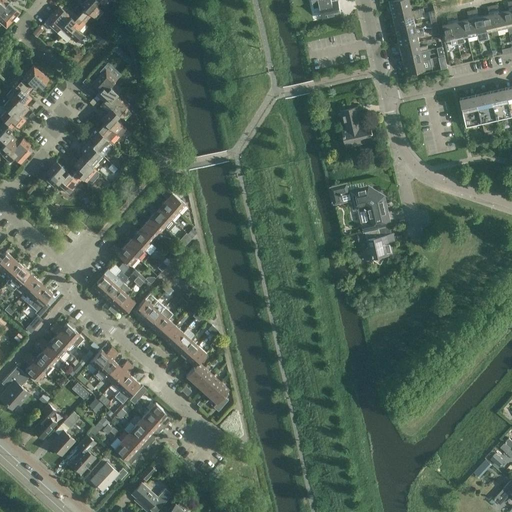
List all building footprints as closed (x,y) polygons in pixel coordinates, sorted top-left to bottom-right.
[(0,0),(0,10),(5,5),(8,1),(6,0),(0,0)] [(84,0),(81,5),(84,8),(78,16),(85,22),(92,15),(96,18),(103,10),(95,4),(92,7),(84,0)] [(322,16),(341,12),(338,0),(312,0),(314,7),(320,6),(322,16)] [(387,8),(387,11),(411,5),(410,0),(411,0),(390,0),(388,1),(390,7),(387,8)] [(8,1),(5,5),(0,10),(0,20),(3,23),(6,20),(10,23),(20,12),(12,5),(8,1)] [(411,5),(387,11),(388,14),(391,13),(393,19),(420,13),(419,9),(412,10),(411,5)] [(498,5),(492,6),(499,34),(505,33),(504,28),(508,28),(504,10),(499,11),(498,5)] [(71,16),(59,6),(49,17),(53,20),(49,24),(57,31),(61,27),(71,16)] [(499,34),(492,6),(487,7),(489,14),(484,15),(488,32),(491,31),(492,36),(499,34)] [(477,9),(472,10),(479,39),(485,38),(484,33),(488,32),(484,15),(479,16),(477,9)] [(469,19),(464,20),(467,37),(471,36),(472,41),(479,39),(472,10),(467,12),(469,19)] [(425,12),(420,13),(393,19),(394,25),(391,26),(391,29),(415,24),(414,18),(425,16),(425,12)] [(457,14),(452,15),(458,43),(464,42),(463,38),(467,37),(464,20),(459,21),(457,14)] [(443,25),(445,34),(443,35),(444,40),(446,40),(447,42),(450,41),(452,45),(458,43),(452,15),(447,16),(449,23),(443,25)] [(74,19),(71,16),(61,27),(68,34),(76,41),(83,34),(78,30),(85,22),(78,16),(74,19)] [(415,24),(391,29),(392,32),(395,31),(397,37),(424,31),(423,27),(416,29),(415,24)] [(424,31),(397,37),(398,43),(395,44),(396,47),(419,42),(418,36),(425,35),(424,31)] [(419,42),(396,47),(396,50),(400,50),(401,55),(428,49),(435,48),(434,44),(421,47),(419,42)] [(430,58),(429,53),(428,49),(401,55),(402,62),(399,62),(400,65),(424,60),(430,58)] [(424,60),(400,65),(400,68),(404,68),(405,74),(425,69),(432,67),(431,64),(425,65),(424,60)] [(101,73),(95,80),(92,83),(99,90),(103,86),(107,89),(113,82),(117,78),(103,66),(99,71),(101,73)] [(30,69),(23,76),(35,86),(38,83),(42,86),(49,78),(37,68),(34,72),(30,69)] [(9,84),(13,87),(17,91),(20,87),(28,94),(35,86),(23,76),(20,73),(9,84)] [(103,86),(99,90),(96,94),(104,101),(107,97),(111,100),(118,93),(121,89),(113,82),(107,89),(103,86)] [(467,125),(496,119),(511,114),(511,85),(460,98),(466,123),(467,125)] [(17,91),(13,87),(6,95),(10,99),(14,102),(17,98),(25,105),(32,97),(28,94),(20,87),(17,91)] [(129,103),(118,93),(111,100),(107,97),(104,101),(100,104),(108,111),(111,107),(123,117),(129,110),(126,106),(129,103)] [(14,102),(10,99),(3,106),(7,110),(11,113),(14,109),(22,116),(29,108),(25,105),(17,98),(14,102)] [(347,147),(372,141),(370,133),(369,133),(367,126),(368,126),(367,122),(360,123),(359,121),(361,120),(358,106),(341,110),(345,127),(343,127),(347,147)] [(11,113),(7,110),(0,117),(4,121),(12,127),(15,124),(19,127),(25,119),(22,116),(14,109),(11,113)] [(105,115),(101,119),(105,122),(98,130),(110,140),(116,133),(119,135),(126,128),(116,118),(112,122),(105,115)] [(12,127),(4,121),(0,125),(0,144),(2,146),(12,134),(8,131),(12,127)] [(110,140),(98,130),(94,126),(88,134),(91,137),(88,141),(99,151),(110,140)] [(20,142),(12,134),(2,146),(0,147),(0,151),(10,160),(13,156),(17,152),(13,149),(20,142)] [(23,138),(20,142),(13,149),(17,152),(13,156),(21,163),(31,152),(27,148),(30,144),(23,138)] [(99,151),(88,141),(81,149),(85,152),(82,156),(93,166),(103,155),(99,151)] [(98,171),(93,166),(82,156),(75,164),(78,167),(75,171),(83,177),(88,182),(92,182),(99,175),(98,171)] [(68,171),(57,161),(46,172),(50,176),(47,179),(54,186),(58,182),(68,171)] [(83,177),(75,171),(72,175),(68,171),(58,182),(65,189),(69,185),(72,189),(83,177)] [(342,195),(350,193),(347,182),(329,186),(334,204),(344,202),(342,195)] [(169,196),(165,200),(179,212),(186,204),(166,186),(163,190),(169,196)] [(370,222),(362,223),(358,224),(359,231),(364,230),(382,225),(380,214),(387,213),(383,195),(367,186),(350,190),(354,208),(362,207),(367,210),(370,222)] [(179,212),(165,200),(158,207),(172,220),(179,212)] [(172,220),(158,207),(152,215),(165,227),(172,220)] [(165,227),(152,215),(145,223),(158,235),(165,227)] [(158,235),(145,223),(138,230),(152,243),(158,235)] [(194,234),(190,230),(191,229),(187,226),(184,230),(192,237),(194,234)] [(368,239),(369,244),(362,253),(364,260),(372,258),(379,263),(384,256),(384,254),(391,253),(390,247),(393,241),(391,233),(380,236),(378,229),(365,232),(367,239),(368,239)] [(152,243),(138,230),(131,238),(145,250),(152,243)] [(145,250),(131,238),(124,246),(138,258),(145,250)] [(138,258),(124,246),(121,250),(115,244),(111,248),(131,266),(138,258)] [(6,251),(3,254),(3,255),(0,258),(0,269),(2,271),(14,258),(6,251)] [(14,258),(2,271),(10,278),(22,265),(14,258)] [(18,285),(30,272),(22,265),(10,278),(6,282),(14,289),(18,285)] [(100,294),(116,276),(108,269),(92,287),(100,294)] [(143,276),(135,269),(132,272),(137,276),(133,280),(137,284),(141,279),(140,278),(143,276)] [(30,272),(18,285),(25,292),(37,279),(30,272)] [(108,301),(124,283),(116,276),(100,294),(108,301)] [(29,304),(45,286),(37,279),(25,292),(21,297),(29,304)] [(131,290),(124,283),(108,301),(115,308),(128,294),(131,290)] [(45,286),(29,304),(36,311),(35,312),(39,316),(50,305),(45,301),(53,292),(45,286)] [(141,319),(158,300),(150,293),(133,312),(141,319)] [(128,294),(115,308),(123,315),(136,301),(128,294)] [(183,307),(187,302),(181,297),(177,301),(183,307)] [(148,326),(165,307),(158,300),(141,319),(148,326)] [(173,313),(165,307),(148,326),(156,332),(168,319),(173,313)] [(168,319),(156,332),(163,339),(176,325),(168,319)] [(57,322),(54,325),(76,346),(83,338),(67,323),(63,327),(57,322)] [(76,346),(54,325),(51,328),(57,334),(53,338),(66,350),(71,354),(77,347),(76,346)] [(176,325),(163,339),(171,346),(184,332),(176,325)] [(184,332),(171,346),(179,353),(191,339),(184,332)] [(66,350),(53,338),(49,342),(43,337),(40,340),(59,358),(66,350)] [(191,339),(179,353),(186,360),(199,346),(191,339)] [(59,358),(40,340),(37,343),(43,349),(39,353),(53,365),(59,358)] [(199,346),(186,360),(194,367),(186,375),(206,353),(199,346)] [(101,349),(89,362),(97,369),(115,350),(112,347),(106,353),(101,349)] [(101,381),(117,363),(112,359),(118,353),(115,350),(97,369),(93,374),(101,381)] [(53,365),(39,353),(35,358),(29,352),(26,355),(46,373),(53,365)] [(206,353),(186,375),(194,382),(206,369),(199,362),(207,353),(206,353)] [(46,373),(26,355),(24,359),(30,364),(25,369),(39,381),(46,373)] [(117,363),(105,376),(112,383),(130,363),(127,360),(121,367),(117,363)] [(130,363),(112,383),(119,390),(115,394),(116,394),(132,376),(128,372),(133,366),(130,363)] [(17,365),(8,374),(1,382),(7,388),(0,395),(0,396),(12,407),(17,402),(20,404),(30,393),(21,385),(29,376),(17,365)] [(206,369),(194,382),(201,389),(214,376),(206,369)] [(132,376),(116,394),(120,399),(116,404),(119,406),(128,397),(140,383),(132,376)] [(214,376),(201,389),(209,396),(221,382),(214,376)] [(221,382),(209,396),(217,403),(213,406),(218,411),(228,399),(224,395),(229,390),(221,382)] [(137,400),(147,389),(142,385),(132,396),(137,400)] [(187,395),(191,390),(185,385),(181,389),(187,395)] [(44,404),(50,397),(45,393),(39,399),(44,404)] [(155,402),(148,410),(162,422),(165,425),(172,417),(169,414),(155,402)] [(43,417),(33,429),(42,438),(56,422),(50,417),(56,410),(48,403),(38,413),(43,417)] [(73,410),(63,422),(69,427),(80,416),(73,410)] [(162,422),(148,410),(142,418),(155,430),(158,432),(165,425),(162,422)] [(142,418),(135,425),(151,440),(158,432),(155,430),(142,418)] [(135,425),(128,433),(141,445),(144,448),(151,440),(135,425)] [(64,430),(50,445),(61,454),(74,440),(64,430)] [(141,445),(128,433),(121,441),(134,453),(137,455),(144,448),(141,445)] [(88,451),(95,442),(87,435),(78,445),(82,449),(70,463),(81,473),(95,457),(88,451)] [(134,453),(121,441),(114,449),(127,461),(130,463),(137,455),(134,453)] [(503,460),(495,453),(491,458),(498,465),(503,460)] [(118,482),(127,472),(122,467),(118,472),(107,462),(91,479),(102,489),(113,478),(118,482)] [(146,479),(155,469),(150,464),(141,475),(146,479)] [(473,472),(478,476),(482,471),(478,467),(473,472)] [(147,510),(149,508),(152,511),(155,511),(172,494),(165,487),(157,496),(141,482),(132,493),(138,499),(137,501),(147,510)] [(506,485),(494,498),(491,502),(495,506),(510,489),(506,485)] [(185,511),(188,509),(179,501),(177,504),(175,502),(167,511),(185,511)]
